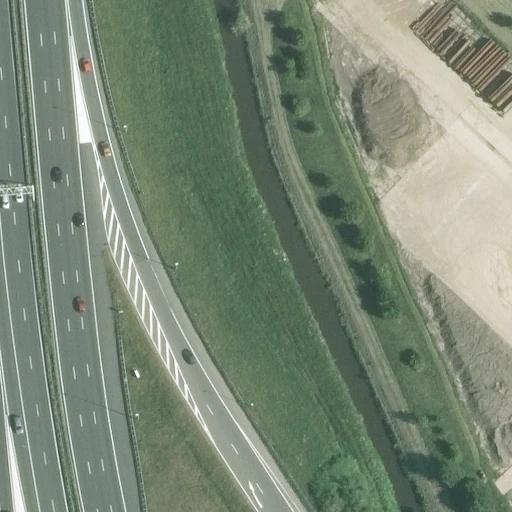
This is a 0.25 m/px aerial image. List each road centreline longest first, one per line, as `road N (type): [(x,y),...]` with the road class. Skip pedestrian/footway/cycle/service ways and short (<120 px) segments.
road 1 (motorway): [(275,511),(207,408),(150,284),(54,0)]
road 2 (motorway): [(105,511),(81,376),(44,0)]
road 3 (motorway): [(11,271),(46,511)]
road 4 (motorway): [(11,271),(10,511)]
road 5 (unknown): [(350,0),(511,154)]
road 6 (track): [(511,220),(477,299),(511,332)]
road 7 (motorway): [(0,148),(11,271)]
